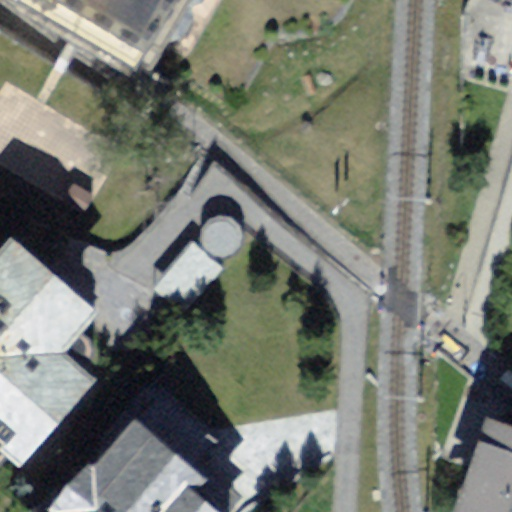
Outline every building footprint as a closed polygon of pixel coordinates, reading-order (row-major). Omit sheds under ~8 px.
[(24,0),(143,73),(188,0),(24,0)] [(236,249),(240,242),(242,235),(241,227),(237,220),(231,215),(224,212),(216,212),(209,215),(203,219),(199,225),(197,231),(198,238),(200,244),(204,250),(209,254),(215,256),(223,256),(230,254),(236,249)] [(0,465),(1,467),(86,375),(51,341),(89,305),(0,228),(0,465)] [(223,268),(190,240),(148,286),(181,313),(223,268)] [(511,511),(511,424),(484,413),(442,511),(511,511)] [(209,511),(226,492),(142,424),(69,511),(209,511)]
